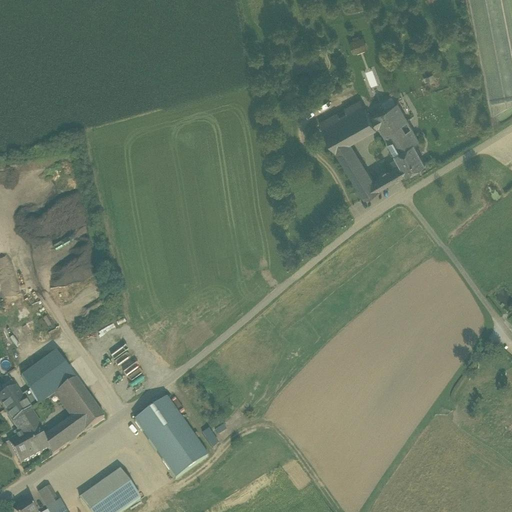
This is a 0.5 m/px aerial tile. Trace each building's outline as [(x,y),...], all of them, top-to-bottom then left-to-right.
[(355,53),(370,48),(366,35),(351,40),(355,53)] [(404,98),(371,117),(377,127),(379,126),(394,153),(414,142),(419,139),(405,115),(412,111),(404,98)] [(319,123),(324,131),(365,108),(361,99),(344,108),(347,112),(340,116),(337,112),(319,123)] [(379,189),(373,179),(350,142),(377,127),(371,117),(365,108),(324,131),(365,198),(379,189)] [(393,168),(399,178),(406,173),(406,174),(425,162),(414,142),(394,153),(400,164),(393,168)] [(393,168),(373,179),(379,189),(386,185),(392,181),(399,178),(393,168)] [(21,378),(29,392),(38,407),(57,395),(76,381),(56,353),(21,378)] [(128,361),(116,370),(132,391),(144,382),(128,361)] [(240,391),(249,388),(244,374),(235,378),(240,391)] [(104,419),(76,381),(57,395),(74,418),(65,424),(76,440),(104,419)] [(40,427),(30,413),(21,398),(15,388),(0,397),(0,403),(18,432),(14,434),(16,439),(37,428),(40,427)] [(30,413),(38,407),(29,392),(21,398),(30,413)] [(207,458),(166,400),(134,423),(175,481),(207,458)] [(70,444),(76,440),(65,424),(59,429),(70,444)] [(8,443),(21,466),(48,451),(44,440),(37,428),(16,439),(8,443)] [(52,457),(70,444),(59,429),(45,439),(44,440),(48,451),(52,457)] [(120,472),(80,500),(87,511),(123,511),(140,501),(120,472)] [(38,494),(47,510),(57,504),(48,488),(38,494)] [(34,511),(29,503),(15,511),(34,511)]
